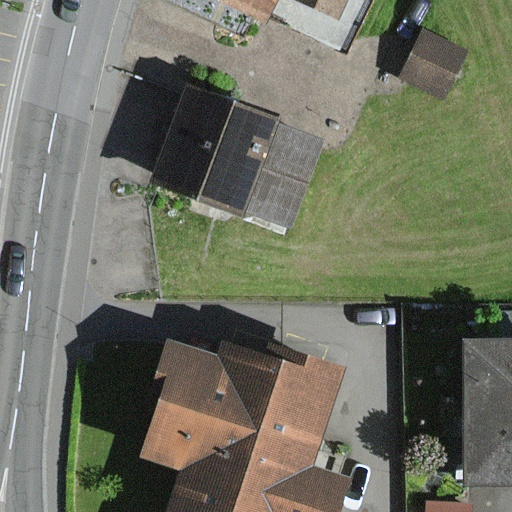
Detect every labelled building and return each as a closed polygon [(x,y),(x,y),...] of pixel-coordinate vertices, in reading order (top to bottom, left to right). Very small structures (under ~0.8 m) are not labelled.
[(209,0),(267,28),(272,18),(351,56),(378,0),(209,0)] [(470,53),(424,30),(399,80),(445,103),(470,53)] [(280,124),(281,120),(189,86),(153,186),(245,219),(247,214),(292,230),(325,141),(280,124)] [(343,511),(354,478),(315,466),(348,368),(271,343),(266,356),(224,343),(219,356),(169,340),(147,405),(159,409),(143,458),(181,471),(167,511),(343,511)] [(511,340),(465,341),(467,491),(511,490),(511,340)] [(463,511),(463,499),(428,499),(427,511),(463,511)]
